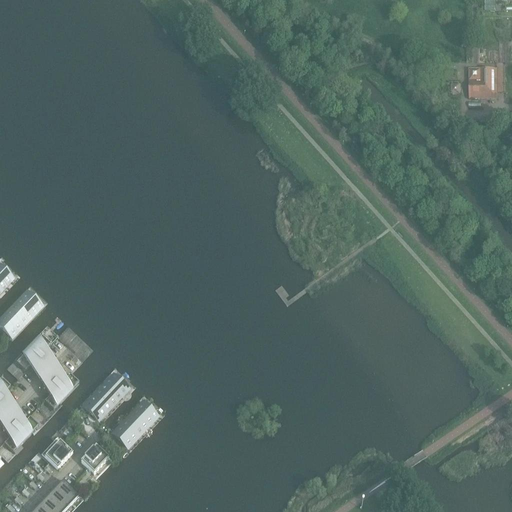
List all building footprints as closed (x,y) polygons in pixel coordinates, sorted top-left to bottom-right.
[(495,0),(485,0),(485,12),(495,12),(495,0)] [(501,94),(501,70),(469,70),(469,100),(497,100),(497,94),(501,94)] [(445,81),(456,81),(456,72),(446,71),(445,81)] [(511,117),(508,117),(508,113),(502,113),(502,124),(511,123),(511,117)] [(492,121),(475,121),(475,132),(492,132),(492,121)] [(0,290),(9,282),(0,273),(0,290)] [(0,326),(11,337),(38,309),(26,298),(0,325),(0,326)] [(52,361),(46,351),(51,346),(46,342),(42,337),(29,351),(33,356),(37,361),(47,374),(56,366),(52,361)] [(33,356),(29,351),(16,365),(21,369),(25,373),(30,368),(39,383),(47,374),(37,361),(33,356)] [(66,398),(79,385),(75,381),(70,376),(65,381),(56,366),(47,374),(59,388),(62,393),(66,398)] [(59,388),(47,374),(39,383),(43,388),(49,398),(44,403),(49,408),(53,412),(66,398),(62,393),(59,388)] [(15,408),(6,393),(10,388),(6,384),(2,380),(0,381),(0,407),(7,417),(15,408)] [(98,420),(124,392),(113,381),(86,409),(98,420)] [(26,441),(39,427),(34,423),(30,419),(25,424),(15,408),(7,417),(18,431),(22,436),(26,441)] [(127,448),(153,420),(142,409),(115,437),(127,448)] [(18,431),(7,417),(0,424),(0,427),(3,431),(9,441),(4,446),(8,450),(13,454),(26,441),(22,436),(18,431)] [(76,439),(81,434),(76,429),(71,435),(76,439)] [(57,471),(72,455),(60,443),(44,459),(57,471)] [(94,476),(109,460),(96,448),(81,464),(94,476)] [(52,473),(47,468),(44,471),(49,476),(52,473)] [(45,481),(39,476),(36,479),(41,484),(45,481)] [(37,489),(32,483),(29,487),(34,492),(37,489)] [(79,499),(71,490),(63,483),(55,491),(72,506),(79,499)] [(30,496),(24,491),(21,494),(27,500),(30,496)] [(66,511),(72,506),(55,491),(48,499),(61,511),(66,511)] [(22,504),(17,499),(14,502),(19,507),(22,504)] [(61,511),(48,499),(40,507),(46,511),(61,511)]
